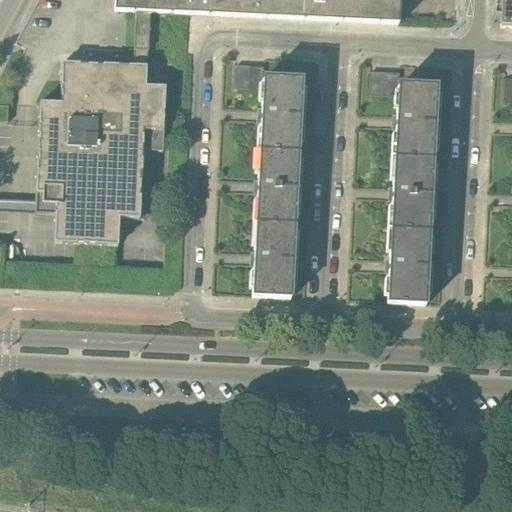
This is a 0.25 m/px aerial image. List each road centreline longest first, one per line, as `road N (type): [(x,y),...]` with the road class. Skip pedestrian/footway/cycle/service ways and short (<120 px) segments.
road 1 (residential): [(328,322),(195,315),(206,44),(336,47)]
road 2 (tertiary): [(0,363),(511,387)]
road 3 (tertiary): [(511,362),(0,338)]
road 4 (residential): [(328,322),(336,47)]
road 5 (residential): [(470,328),(477,53)]
road 6 (residential): [(470,328),(328,322)]
road 7 (residential): [(336,47),(477,53)]
